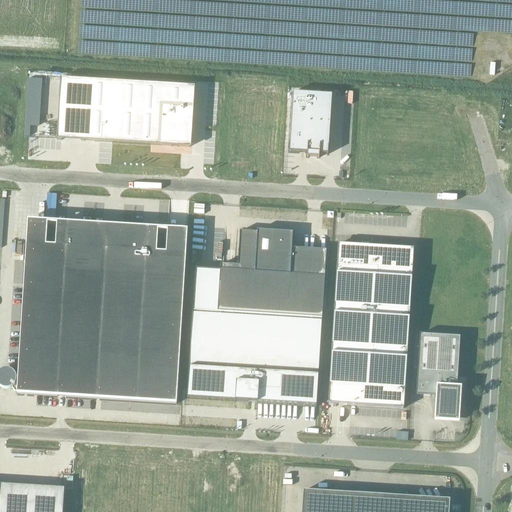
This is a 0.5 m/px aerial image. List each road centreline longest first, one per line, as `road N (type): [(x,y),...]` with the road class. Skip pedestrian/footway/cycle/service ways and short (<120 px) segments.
road 1 (unclassified): [(503,206),(0,174)]
road 2 (unclassified): [(486,461),(0,431)]
road 3 (unclassified): [(503,206),(486,461)]
